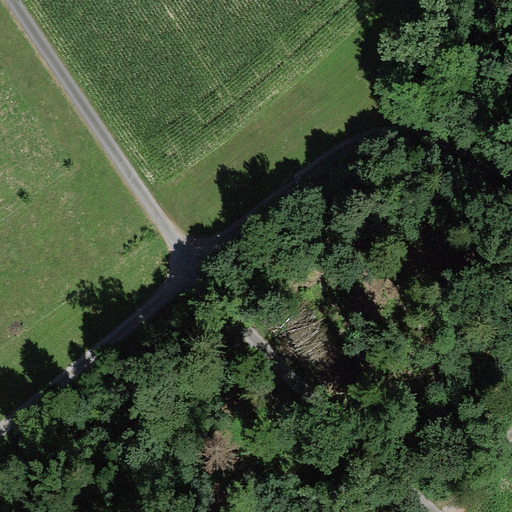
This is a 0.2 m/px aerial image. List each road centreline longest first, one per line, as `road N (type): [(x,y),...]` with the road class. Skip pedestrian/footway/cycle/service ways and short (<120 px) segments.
road 1 (unclassified): [(12,0),(200,268),(439,511)]
road 2 (track): [(0,430),(321,166),(381,131),(439,131),(511,167)]
